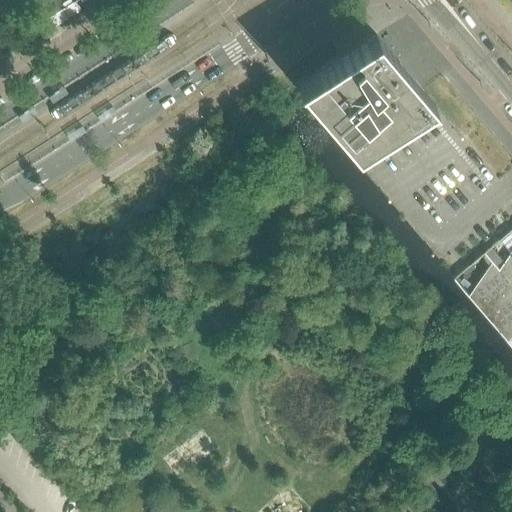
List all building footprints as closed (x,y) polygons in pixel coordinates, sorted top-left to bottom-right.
[(36,0),(47,16),(72,0),(36,0)] [(369,85),(398,60),(376,34),(297,84),(298,85),(299,84),(338,130),(378,96),(369,85)] [(503,260),(492,246),(485,252),(493,262),(497,266),(503,260)] [(511,252),(500,270),(511,284),(511,252)] [(511,284),(500,270),(497,266),(493,262),(469,296),(485,315),(511,292),(511,284)] [(509,342),(511,337),(511,292),(485,315),(509,342)] [(474,435),(463,445),(478,460),(489,450),(474,435)] [(444,466),(433,476),(448,491),(458,481),(444,466)] [(415,494),(405,505),(412,511),(427,511),(430,509),(415,494)]
